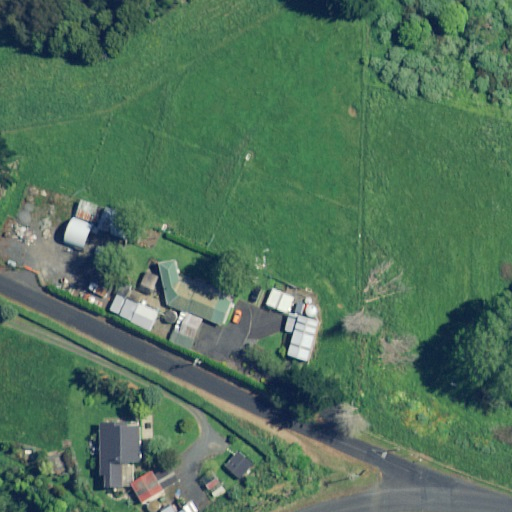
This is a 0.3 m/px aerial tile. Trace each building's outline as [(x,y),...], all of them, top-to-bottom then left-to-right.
[(131,216),(106,207),(98,229),(123,238),(131,216)] [(92,225),(73,218),(64,240),(83,247),(92,225)] [(177,262),(160,263),(167,304),(223,324),(231,300),(191,286),(181,281),(177,262)] [(300,315),(306,296),(296,293),(294,298),(271,290),(266,306),(290,314),(286,330),(296,333),(291,355),(311,360),(321,320),(300,315)] [(158,314),(118,294),(110,310),(149,330),(158,314)] [(139,464),(141,426),(104,424),(103,450),(101,450),(101,474),(105,474),(105,487),(122,487),(123,463),(139,464)] [(167,490),(181,482),(170,462),(156,470),(133,483),(145,503),(167,490)]
